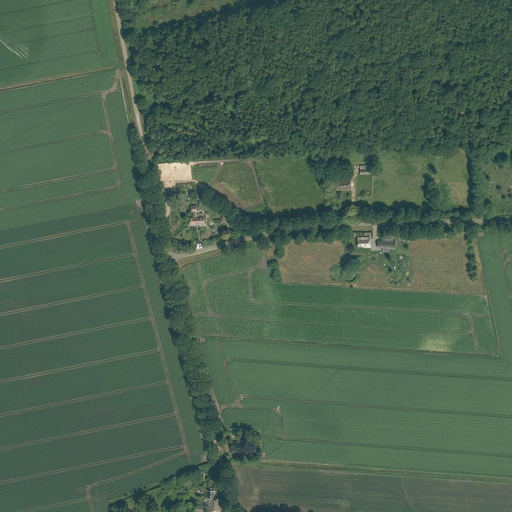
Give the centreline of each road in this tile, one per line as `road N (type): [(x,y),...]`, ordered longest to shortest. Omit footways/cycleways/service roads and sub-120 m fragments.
road 1 (unclassified): [(167,259),(291,229),(511,219)]
road 2 (unclassified): [(167,259),(114,0)]
road 3 (unclassified): [(234,511),(167,259)]
